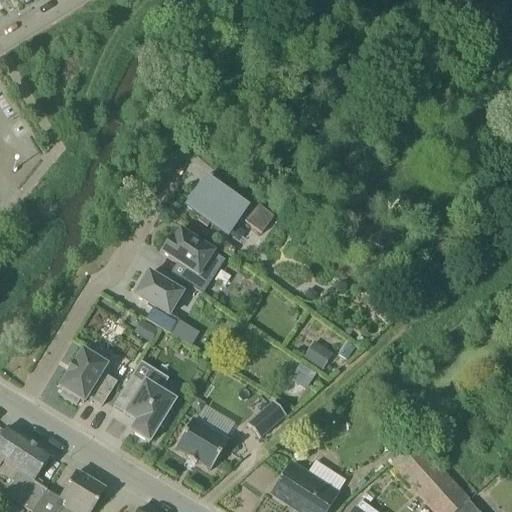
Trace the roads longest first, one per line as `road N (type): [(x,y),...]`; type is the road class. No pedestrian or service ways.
road 1 (residential): [(17,408),(189,147)]
road 2 (tertiary): [(188,511),(17,408)]
